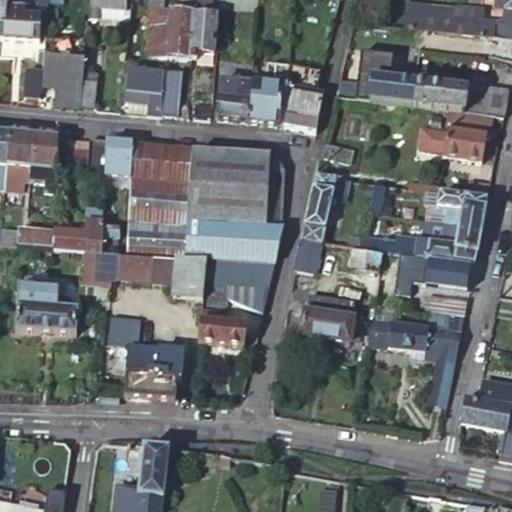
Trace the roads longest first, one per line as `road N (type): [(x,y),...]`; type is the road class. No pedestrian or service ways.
road 1 (residential): [(0,123),(284,149),(299,157),(251,426)]
road 2 (residential): [(432,463),(511,134)]
road 3 (residential): [(0,420),(251,426)]
road 4 (residential): [(251,426),(432,463)]
